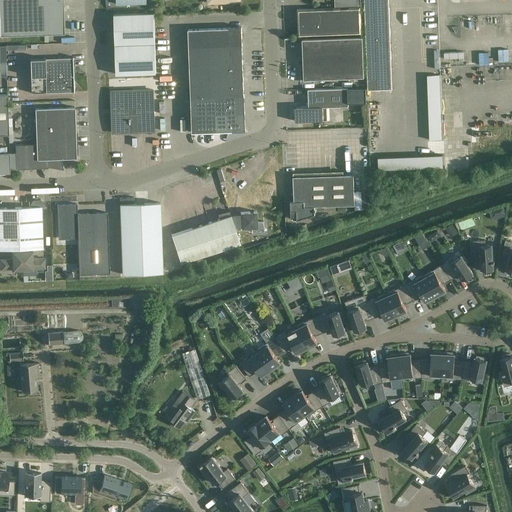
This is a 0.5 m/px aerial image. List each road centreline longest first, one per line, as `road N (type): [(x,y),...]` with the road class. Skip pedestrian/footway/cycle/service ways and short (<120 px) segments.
road 1 (unclassified): [(97,182),(144,177),(268,133),(270,0)]
road 2 (residential): [(337,352),(282,382),(169,470)]
road 3 (unclassified): [(97,182),(90,0)]
road 4 (residential): [(169,470),(130,445),(0,441)]
road 5 (residential): [(0,455),(119,460),(156,478),(169,470)]
road 6 (residential): [(391,511),(337,352)]
